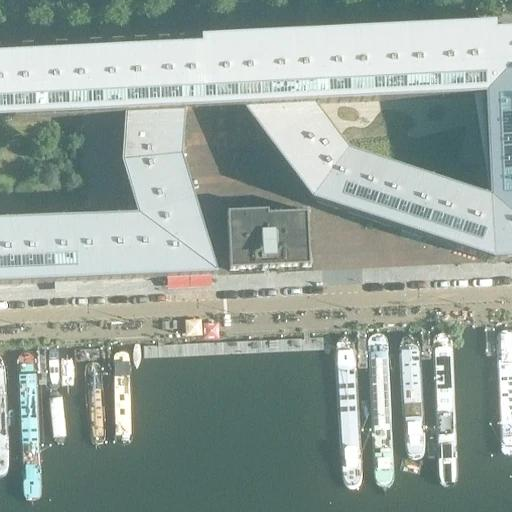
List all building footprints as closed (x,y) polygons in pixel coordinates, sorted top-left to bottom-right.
[(0,286),(216,276),(181,156),(185,113),(218,111),(244,110),(310,201),(490,263),(511,261),(511,34),(472,37),(215,48),(199,49),(194,50),(188,50),(0,58),(0,286)] [(308,243),(308,236),(307,232),(307,224),(308,224),(307,214),(307,211),(298,212),(299,213),(280,214),(280,213),(277,213),(270,213),(267,213),(267,211),(226,213),(229,271),(238,271),(237,269),(260,268),(261,271),(277,270),(277,268),(301,267),(301,268),(310,267),(310,265),(310,264),(309,259),(310,259),(310,257),(309,257),(309,255),(308,255),(308,247),(308,243)] [(495,338),(495,340),(502,454),(502,456),(503,457),(504,458),(505,460),(507,461),(508,461),(510,462),(511,462),(511,461),(511,333),(511,334),(510,332),(509,331),(507,330),(505,330),(504,329),(502,330),(501,331),(499,332),(498,334),(497,335),(496,337),(495,338)] [(337,352),(342,480),(343,484),(345,487),(347,490),(351,492),(354,491),(357,491),(359,488),(361,485),(362,480),(358,351),(357,348),(355,346),(354,344),(352,341),(350,339),(348,337),(346,335),(344,337),(343,340),(341,342),(340,344),(338,347),(337,349),(337,352)] [(369,345),(369,347),(374,481),(375,484),(376,487),(378,488),(381,490),(384,490),(387,490),(389,489),(392,487),(393,484),(394,482),(390,345),(389,344),(388,342),(387,341),(386,340),(385,339),(383,338),(381,337),(380,337),(378,337),(376,338),(375,338),(373,339),(372,340),(371,342),(370,343),(369,345)] [(399,356),(399,359),(405,444),(406,446),(407,447),(408,448),(409,449),(410,450),(412,450),(413,450),(415,450),(416,450),(418,449),(419,448),(420,447),(421,446),(422,444),(418,358),(417,356),(417,353),(416,351),(415,348),(414,346),(412,344),(411,342),(409,340),(407,338),(405,340),(404,342),(402,344),(401,347),(400,349),(400,351),(399,354),(399,356)] [(431,348),(431,350),(438,483),(439,485),(440,486),(441,487),(443,488),(444,489),(446,490),(447,490),(449,490),(451,490),(453,489),(454,488),(455,487),(457,486),(458,484),(451,350),(452,348),(451,346),(451,345),(450,343),(449,342),(448,341),(447,340),(445,339),(443,338),(442,338),(440,338),(438,339),(437,339),(435,340),(434,342),(433,343),(432,345),(432,346),(431,348)] [(467,348),(468,350),(471,449),(489,449),(485,349),(485,347),(485,346),(484,344),(483,343),(482,342),(481,341),(480,340),(478,339),(477,339),(475,339),(474,340),(472,340),(471,341),(470,342),(469,343),(468,345),(468,346),(467,348)] [(60,386),(60,385),(58,351),(53,348),(47,353),(49,387),(50,388),(51,389),(52,389),(53,390),(54,390),(55,390),(56,390),(58,389),(58,388),(59,387),(60,386)] [(112,360),(118,441),(118,443),(118,444),(119,446),(120,447),(121,448),(123,449),(124,449),(126,449),(127,449),(129,449),(130,448),(132,447),(133,446),(134,445),(134,443),(135,442),(135,440),(131,356),(130,355),(129,354),(127,353),(126,352),(124,351),(123,351),(121,351),(119,351),(118,352),(116,353),(115,354),(114,355),(113,357),(112,359),(112,360)] [(17,361),(17,363),(23,497),(24,498),(25,500),(26,501),(28,502),(29,503),(31,503),(33,503),(34,503),(36,503),(38,502),(39,502),(41,500),(42,499),(43,498),(37,363),(37,361),(37,360),(36,358),(35,356),(34,355),(33,354),(32,353),(30,352),(28,352),(27,352),(25,352),(23,352),(22,353),(20,354),(19,355),(18,356),(17,358),(17,360),(17,361)] [(9,473),(10,472),(6,369),(6,367),(5,365),(5,362),(4,360),(2,358),(1,356),(0,355),(0,480),(1,481),(3,480),(5,480),(6,479),(7,478),(8,476),(9,475),(9,473)] [(84,367),(89,437),(99,453),(105,437),(101,366),(100,365),(98,364),(97,364),(95,363),(94,363),(92,363),(90,363),(89,364),(87,365),(86,366),(84,367)]
